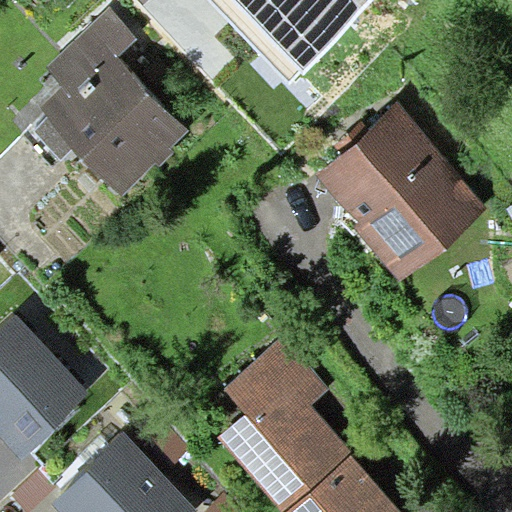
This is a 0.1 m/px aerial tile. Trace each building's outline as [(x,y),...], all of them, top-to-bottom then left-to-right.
[(375,0),(210,0),(290,80),(302,67),(305,70),(375,0)] [(140,38),(109,6),(45,67),(61,84),(39,105),(48,115),(34,129),(62,158),(75,147),(121,196),(156,163),(160,166),(174,152),(170,148),(189,130),(119,57),(140,38)] [(400,104),(318,175),(360,224),(355,229),(402,283),(489,208),(400,104)] [(16,315),(0,330),(0,433),(22,456),(89,393),(16,315)] [(330,388),(285,335),(225,387),(247,413),(219,437),(283,511),(404,511),(311,404),(330,388)] [(168,422),(140,448),(163,473),(191,447),(168,422)] [(124,431),(52,499),(63,511),(196,511),(198,511),(163,473),(140,448),(124,431)] [(28,511),(58,484),(40,465),(9,494),(26,511),(28,511)] [(245,511),(225,491),(204,511),(245,511)]
